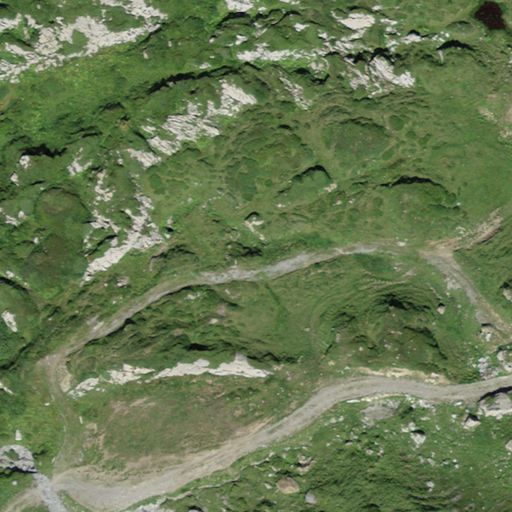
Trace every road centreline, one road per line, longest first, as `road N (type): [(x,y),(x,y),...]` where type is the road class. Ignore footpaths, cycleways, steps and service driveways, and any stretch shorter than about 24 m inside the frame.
road 1 (track): [(64,478),(71,428),(51,381),(55,359),(193,279),(261,273),(351,248),(402,249),(452,267),(494,321),(511,331)]
road 2 (track): [(511,379),(453,392),(340,390),(271,437),(133,492),(87,495),(64,478)]
